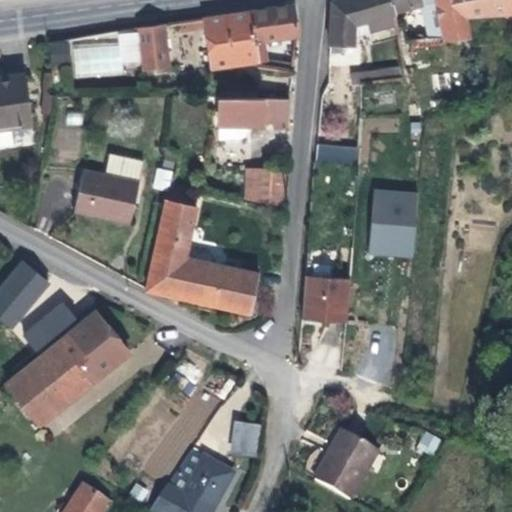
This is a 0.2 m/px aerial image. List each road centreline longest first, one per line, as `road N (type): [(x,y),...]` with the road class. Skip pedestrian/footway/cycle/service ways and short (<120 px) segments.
road 1 (residential): [(312,0),(280,371)]
road 2 (residential): [(280,371),(0,222)]
road 3 (residential): [(280,371),(511,446)]
road 4 (secondary): [(0,22),(158,0)]
road 5 (residential): [(280,371),(289,412),(242,511)]
